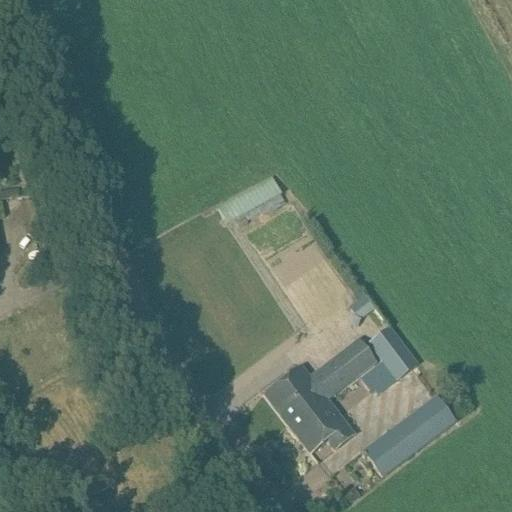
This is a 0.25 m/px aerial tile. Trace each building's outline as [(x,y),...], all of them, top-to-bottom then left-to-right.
[(281,197),(272,179),(217,209),(218,210),(203,218),(210,229),(224,221),(227,227),(281,197)] [(397,382),(418,365),(389,328),(367,345),(386,368),(397,382)] [(309,381),(300,369),(263,398),(286,428),(309,410),(307,406),(318,397),(323,403),(324,402),(325,403),(374,364),(358,343),(309,381)] [(397,382),(386,368),(366,383),(376,397),(397,382)] [(309,410),(286,428),(309,457),(330,445),(335,451),(352,438),(325,403),(324,402),(323,403),(318,397),(307,406),(309,410)] [(383,481),(456,425),(436,398),(362,453),(383,481)]
